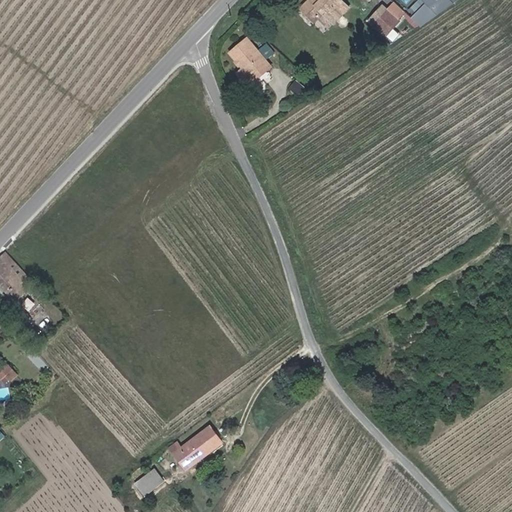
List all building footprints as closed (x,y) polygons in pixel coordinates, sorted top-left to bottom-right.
[(300,0),(312,13),(322,3),(332,13),(345,0),(300,0)] [(449,0),(448,0),(420,0),(405,15),(413,24),(415,25),(449,0)] [(395,18),(384,7),(369,22),(380,33),(395,18)] [(267,66),(244,36),(227,49),(239,66),(233,71),(244,84),(267,66)] [(30,275),(7,249),(0,256),(0,284),(9,294),(30,275)] [(36,282),(30,275),(9,294),(15,301),(36,282)] [(11,363),(0,369),(0,376),(4,384),(18,375),(11,363)] [(0,397),(9,396),(7,388),(0,389),(0,397)] [(212,443),(201,428),(167,455),(179,470),(212,443)] [(156,466),(135,481),(146,495),(166,479),(156,466)]
